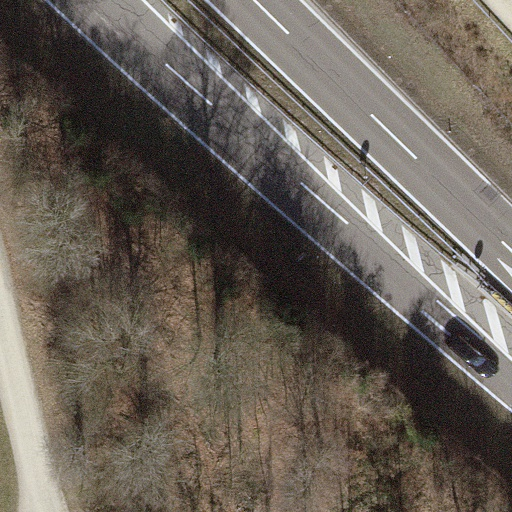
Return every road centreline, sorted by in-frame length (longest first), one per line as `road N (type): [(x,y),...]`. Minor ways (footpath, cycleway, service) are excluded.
road 1 (trunk): [(199,94),(511,374)]
road 2 (motorway): [(511,251),(254,0)]
road 3 (track): [(0,316),(46,511)]
road 4 (motorway): [(96,0),(199,94)]
